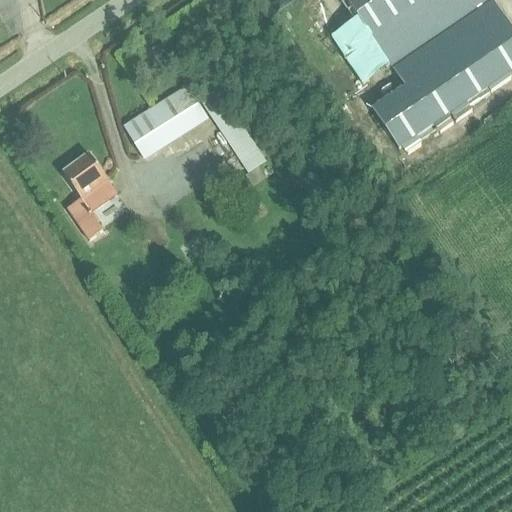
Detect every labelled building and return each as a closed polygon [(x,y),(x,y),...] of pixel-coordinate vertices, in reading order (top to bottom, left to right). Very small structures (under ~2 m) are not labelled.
[(344,0),(405,89),(372,112),(400,153),(511,75),(511,30),(491,0),(344,0)] [(186,89),(125,128),(144,159),(206,119),(186,89)] [(219,93),(202,104),(248,175),(266,163),(219,93)] [(90,157),(64,176),(82,202),(68,212),(90,243),(103,232),(92,216),(118,197),(90,157)] [(260,168),(246,177),(254,188),(268,179),(260,168)]
